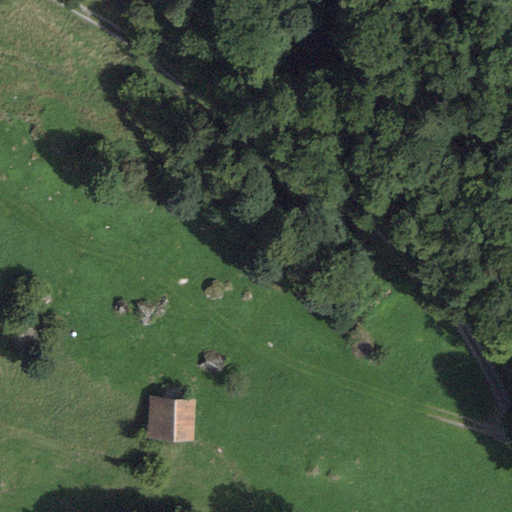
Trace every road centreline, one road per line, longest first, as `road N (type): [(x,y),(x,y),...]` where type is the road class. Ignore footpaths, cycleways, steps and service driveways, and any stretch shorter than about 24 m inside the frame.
road 1 (track): [(61,0),(144,51),(397,245),(475,346),(511,436)]
road 2 (track): [(239,332),(351,389),(508,432)]
